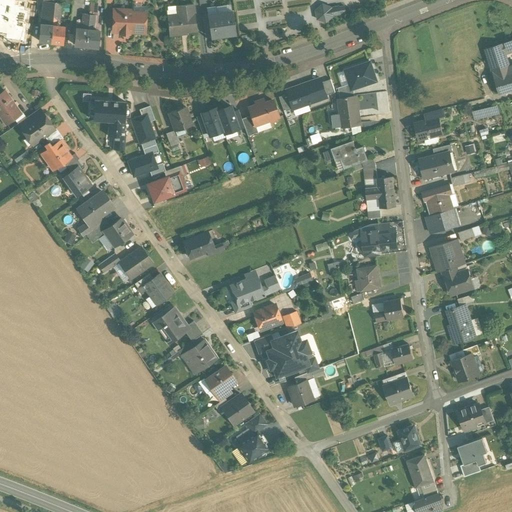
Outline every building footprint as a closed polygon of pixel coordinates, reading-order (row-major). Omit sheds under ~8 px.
[(0,0),(0,30),(7,32),(11,0),(0,0)] [(23,40),(28,0),(11,0),(7,32),(6,38),(23,40)] [(55,3),(43,2),(41,25),(52,26),(55,3)] [(61,4),(55,3),(52,26),(56,26),(57,23),(58,23),(60,21),(61,4)] [(69,5),(61,4),(61,12),(68,13),(69,5)] [(193,5),(177,6),(178,15),(167,16),(169,35),(182,34),(182,32),(196,31),(195,14),(194,14),(193,5)] [(331,8),(323,5),(316,11),(318,19),(326,22),(332,16),(340,14),(346,13),(344,7),(339,8),(339,7),(331,9),(331,8)] [(133,11),(114,10),(113,31),(120,32),(120,33),(130,33),(130,32),(145,33),(145,14),(134,13),(134,9),(133,9),(133,11)] [(232,15),(218,17),(218,13),(208,15),(211,38),(236,34),(232,11),(231,11),(232,15)] [(52,26),(41,25),(40,41),(51,42),(52,26)] [(56,26),(52,26),(51,42),(63,43),(64,27),(56,26)] [(84,29),(77,28),(75,45),(86,46),(88,30),(84,29)] [(92,30),(88,30),(86,46),(97,47),(99,31),(92,30)] [(511,51),(511,40),(502,44),(505,54),(511,51)] [(502,44),(486,49),(500,95),(511,90),(511,72),(511,73),(509,67),(505,54),(502,44)] [(370,62),(345,71),(349,85),(351,90),(354,89),(377,81),(370,62)] [(287,94),(292,109),(327,97),(326,96),(322,83),(321,79),(286,91),(287,94)] [(331,80),(322,83),(326,96),(335,93),(331,80)] [(338,88),(340,99),(345,98),(345,97),(355,96),(354,89),(351,90),(349,85),(338,88)] [(11,98),(5,90),(0,93),(0,115),(6,124),(21,114),(14,103),(13,104),(10,99),(11,98)] [(284,112),(292,109),(287,94),(279,97),(284,112)] [(355,96),(345,97),(345,98),(340,99),(338,99),(342,127),(361,124),(357,96),(355,96)] [(263,99),(255,102),(256,105),(248,107),(251,115),(254,125),(255,125),(269,120),(272,121),(275,120),(275,117),(278,117),(272,100),(264,103),(263,99)] [(93,121),(124,123),(126,103),(95,100),(93,121)] [(475,121),(500,115),(497,105),(472,111),(475,121)] [(150,106),(139,110),(141,117),(146,115),(149,122),(155,121),(150,106)] [(217,111),(216,111),(223,131),(224,134),(238,129),(233,112),(230,106),(217,111)] [(40,108),(18,124),(22,129),(24,127),(31,136),(32,135),(37,142),(53,130),(47,121),(45,121),(44,122),(42,119),(45,117),(45,115),(40,108)] [(215,108),(201,113),(202,116),(208,132),(209,136),(223,131),(216,111),(217,111),(215,108)] [(443,109),(425,114),(427,121),(439,118),(445,117),(443,109)] [(187,110),(179,113),(177,110),(169,113),(175,130),(175,131),(192,125),(187,110)] [(238,110),(233,112),(238,129),(244,127),(241,119),(238,110)] [(140,144),(143,150),(156,145),(154,139),(155,139),(149,122),(146,115),(141,117),(131,120),(140,144)] [(251,115),(241,119),(244,127),(247,135),(258,132),(255,125),(254,125),(251,115)] [(202,116),(196,118),(202,134),(208,132),(202,116)] [(427,121),(415,124),(419,140),(443,134),(439,118),(427,121)] [(124,123),(109,122),(108,136),(115,136),(114,149),(124,150),(125,131),(123,131),(124,123)] [(175,130),(166,134),(170,146),(180,142),(175,131),(175,130)] [(60,141),(41,154),(49,164),(51,163),(55,169),(65,161),(71,157),(71,156),(60,141)] [(353,141),(332,149),(339,171),(344,169),(351,166),(352,166),(368,160),(363,147),(356,149),(356,148),(355,148),(353,141)] [(451,144),(433,149),(435,155),(447,152),(447,154),(453,152),(451,144)] [(467,154),(475,152),(474,144),(465,146),(467,154)] [(128,162),(133,177),(157,168),(152,155),(159,152),(156,145),(143,150),(145,156),(128,162)] [(435,155),(420,159),(425,179),(452,172),(450,164),(451,163),(450,160),(449,161),(447,154),(447,152),(435,155)] [(75,153),(71,156),(71,157),(65,161),(69,166),(79,159),(75,153)] [(201,167),(209,164),(206,157),(198,160),(201,167)] [(373,158),(368,160),(352,166),(354,172),(363,169),(375,164),(373,158)] [(69,166),(68,167),(71,172),(78,168),(83,165),(79,159),(69,166)] [(375,164),(363,169),(364,177),(377,174),(375,164)] [(181,166),(164,172),(166,178),(167,178),(178,173),(180,177),(184,175),(181,166)] [(351,166),(344,169),(347,175),(354,172),(352,166),(351,166)] [(78,168),(71,172),(63,178),(71,189),(74,187),(78,193),(91,185),(84,175),(83,176),(78,168)] [(178,173),(167,178),(173,194),(184,190),(180,177),(178,173)] [(377,174),(364,177),(366,188),(378,187),(377,179),(378,179),(377,174)] [(463,175),(451,178),(453,186),(465,183),(463,175)] [(378,179),(377,179),(378,187),(378,193),(394,191),(393,177),(378,179)] [(166,178),(148,184),(154,200),(154,201),(164,198),(173,194),(167,178),(166,178)] [(450,185),(423,193),(425,202),(428,201),(432,215),(454,208),(450,195),(452,194),(450,185)] [(394,191),(378,193),(379,199),(380,207),(396,205),(394,191)] [(102,192),(80,208),(89,221),(91,224),(99,218),(113,208),(102,192)] [(164,198),(154,201),(154,200),(152,201),(154,207),(166,203),(164,198)] [(432,215),(426,217),(431,234),(460,225),(455,208),(432,215)] [(89,221),(77,229),(83,237),(86,235),(102,223),(99,218),(91,224),(89,221)] [(132,234),(121,218),(109,226),(103,231),(104,232),(114,246),(132,234)] [(102,223),(86,235),(91,241),(104,232),(103,231),(109,226),(106,221),(102,223)] [(381,255),(381,250),(368,251),(367,241),(379,239),(379,230),(388,229),(387,223),(370,225),(350,233),(352,239),(362,237),(362,241),(360,241),(358,244),(359,250),(363,252),(364,257),(381,255)] [(472,228),(458,233),(461,240),(474,236),(472,228)] [(388,229),(379,230),(379,239),(381,250),(397,249),(396,232),(389,233),(388,229)] [(205,233),(184,242),(190,258),(204,252),(203,251),(206,250),(211,248),(211,247),(205,233)] [(379,239),(367,241),(368,251),(381,250),(379,239)] [(457,239),(430,248),(434,258),(437,257),(438,262),(437,262),(440,272),(442,271),(457,266),(465,264),(457,239)] [(222,243),(211,247),(211,248),(206,250),(208,257),(225,250),(222,243)] [(121,262),(119,263),(130,278),(141,270),(142,272),(153,264),(142,248),(121,262)] [(115,254),(98,265),(105,274),(119,263),(121,262),(115,254)] [(87,257),(80,265),(87,271),(94,263),(87,257)] [(344,268),(343,263),(338,262),(327,265),(329,272),(331,273),(331,274),(344,268)] [(374,266),(358,269),(360,280),(363,280),(365,291),(380,288),(379,278),(376,279),(374,266)] [(457,266),(442,271),(444,278),(459,273),(459,272),(457,266)] [(459,273),(444,278),(445,281),(448,282),(452,295),(469,289),(467,282),(471,281),(468,270),(459,272),(459,273)] [(298,286),(313,279),(310,272),(295,278),(298,286)] [(149,273),(134,284),(142,294),(147,290),(143,285),(153,279),(149,273)] [(173,294),(160,274),(153,279),(143,285),(147,290),(157,305),(173,294)] [(256,276),(231,286),(229,289),(232,296),(236,298),(238,304),(238,305),(249,301),(255,298),(256,299),(262,297),(262,296),(263,296),(263,297),(264,296),(264,295),(264,294),(263,295),(260,288),(256,276)] [(275,276),(264,281),(266,285),(260,288),(263,295),(264,294),(264,295),(280,288),(275,276)] [(362,293),(352,297),(354,303),(365,300),(362,293)] [(469,296),(458,300),(460,305),(471,302),(469,296)] [(401,299),(384,303),(385,312),(387,320),(404,316),(401,299)] [(249,301),(238,305),(238,304),(233,306),(235,313),(251,307),(249,301)] [(113,302),(105,309),(113,318),(120,312),(113,302)] [(384,303),(374,304),(376,314),(385,312),(384,303)] [(274,304),(253,312),(256,321),(259,320),(262,328),(281,321),(274,304)] [(466,308),(458,311),(457,308),(448,311),(454,332),(451,333),(454,343),(472,337),(469,329),(473,328),(466,308)] [(186,326),(173,309),(155,322),(169,343),(185,332),(186,331),(184,329),(186,327),(186,326)] [(295,311),(283,316),(287,328),(300,323),(295,311)] [(376,314),(375,314),(376,322),(387,320),(385,312),(376,314)] [(390,320),(382,322),(384,328),(391,326),(390,320)] [(193,321),(186,326),(186,327),(184,329),(186,331),(185,332),(192,341),(194,340),(202,334),(193,321)] [(258,330),(247,335),(249,341),(261,336),(258,330)] [(273,340),(271,340),(274,348),(267,351),(276,376),(285,373),(286,375),(297,371),(296,369),(304,366),(308,364),(306,360),(296,331),(273,340)] [(271,334),(255,340),(259,353),(267,351),(274,348),(271,340),(273,340),(271,334)] [(192,341),(178,351),(184,359),(189,355),(187,352),(198,345),(194,340),(192,341)] [(217,358),(204,340),(198,345),(187,352),(189,355),(199,370),(217,358)] [(409,345),(392,350),(396,362),(396,363),(413,358),(409,345)] [(477,345),(463,350),(465,357),(472,354),(473,357),(478,355),(481,354),(477,345)] [(381,353),(385,352),(383,346),(363,353),(364,358),(375,355),(381,353)] [(396,362),(392,350),(385,352),(381,353),(385,365),(396,362)] [(381,353),(375,355),(378,367),(385,365),(381,353)] [(465,357),(452,361),(460,381),(470,377),(470,376),(476,374),(474,366),(476,365),(473,357),(472,354),(465,357)] [(476,374),(484,371),(478,355),(473,357),(476,365),(474,366),(476,374)] [(314,357),(306,360),(308,364),(304,366),(307,373),(311,372),(319,369),(314,357)] [(225,367),(206,380),(215,394),(215,395),(215,396),(228,387),(235,381),(225,367)] [(307,373),(294,378),(296,383),(306,380),(306,381),(314,378),(311,372),(307,373)] [(397,375),(383,380),(385,386),(399,381),(397,375)] [(385,386),(384,386),(391,404),(413,396),(410,386),(408,386),(405,379),(407,379),(407,378),(399,381),(385,386)] [(296,383),(288,386),(295,405),(313,399),(306,381),(306,380),(296,383)] [(228,387),(215,396),(219,402),(225,398),(232,393),(228,387)] [(229,403),(226,405),(228,408),(224,410),(234,424),(252,411),(241,394),(229,403)] [(219,402),(215,405),(220,413),(224,410),(228,408),(226,405),(229,403),(225,398),(219,402)] [(479,404),(459,411),(466,430),(486,423),(481,409),(479,404)] [(489,406),(481,409),(486,423),(494,419),(489,406)] [(259,413),(245,423),(248,428),(253,435),(257,432),(267,425),(259,413)] [(415,429),(410,431),(409,428),(409,427),(398,431),(401,440),(405,451),(421,445),(415,429)] [(248,428),(236,437),(240,443),(253,435),(248,428)] [(260,437),(257,432),(253,435),(240,443),(237,446),(243,453),(242,454),(243,455),(243,454),(249,462),(268,448),(265,443),(266,443),(261,436),(260,437)] [(387,436),(379,439),(383,451),(391,448),(387,436)] [(457,447),(463,464),(476,460),(478,466),(486,463),(483,455),(487,453),(481,438),(457,447)] [(401,440),(394,443),(397,453),(405,451),(401,440)] [(425,455),(407,462),(416,487),(421,486),(434,481),(425,455)] [(478,466),(476,460),(463,464),(460,466),(464,477),(480,471),(478,466)] [(434,481),(421,486),(422,489),(435,484),(434,481)] [(435,484),(422,489),(425,497),(438,493),(435,484)] [(425,497),(414,501),(415,504),(413,509),(418,511),(424,511),(439,507),(442,506),(441,502),(444,501),(442,496),(439,497),(438,493),(425,497)]
